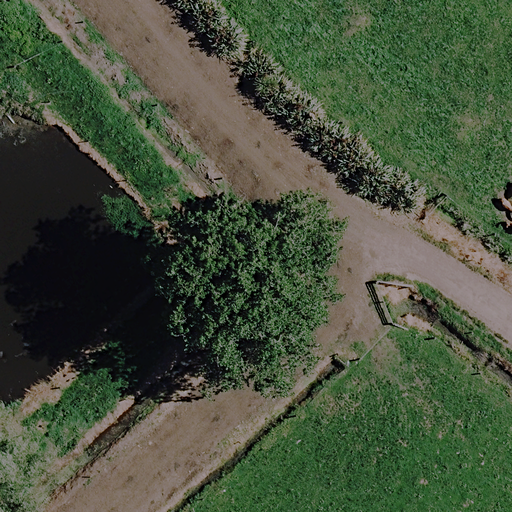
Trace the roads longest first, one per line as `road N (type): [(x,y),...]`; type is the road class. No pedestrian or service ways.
road 1 (track): [(511,322),(387,230),(286,108),(173,0)]
road 2 (track): [(387,230),(91,511)]
